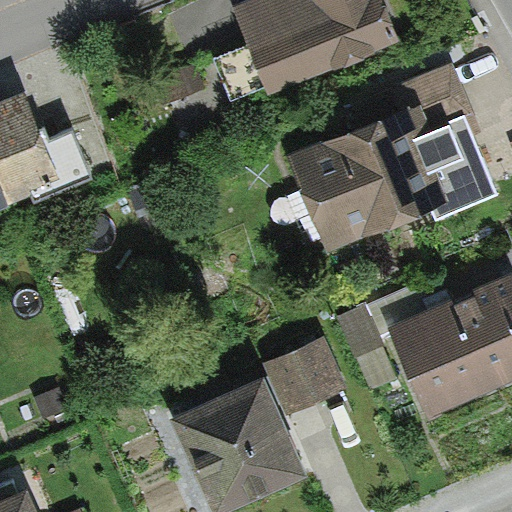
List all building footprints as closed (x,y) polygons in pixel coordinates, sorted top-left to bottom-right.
[(270,82),(400,29),(388,0),(235,0),(250,35),(208,52),(225,95),(268,77),(270,82)] [(290,140),(330,236),(462,182),(445,140),(481,125),(453,58),(414,74),(419,86),(290,140)] [(173,88),(193,80),(186,62),(166,70),(173,88)] [(28,80),(0,90),(0,196),(34,183),(36,190),(92,168),(73,121),(48,130),(28,80)] [(169,202),(156,173),(128,185),(141,214),(169,202)] [(511,263),(389,316),(427,403),(511,367),(511,263)] [(385,338),(368,298),(338,310),(356,351),(385,338)] [(288,409),(347,384),(324,330),(265,356),(288,409)] [(215,502),(309,461),(265,360),(171,401),(215,502)] [(68,404),(59,382),(35,391),(44,414),(68,404)] [(0,511),(46,511),(29,473),(0,485),(0,511)] [(62,511),(85,511),(82,503),(62,511)]
